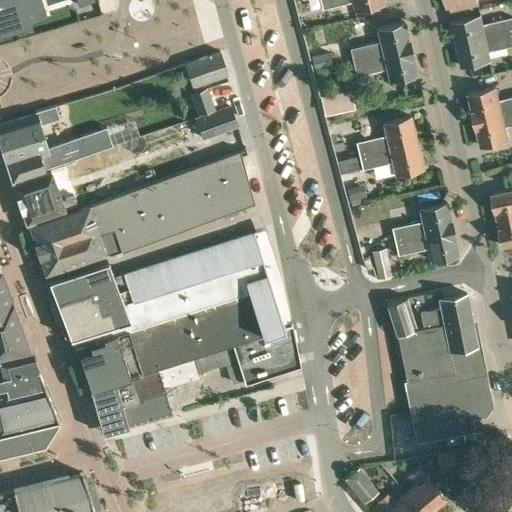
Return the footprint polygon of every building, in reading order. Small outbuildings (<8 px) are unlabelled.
[(0,0),(0,31),(30,23),(23,0),(0,0)] [(382,0),(319,0),(322,9),(352,1),(354,10),(383,3),(382,0)] [(446,0),(448,5),(451,4),(452,9),(478,3),(477,0),(446,0)] [(456,44),(511,31),(511,16),(483,23),(481,15),(451,22),(456,44)] [(383,54),(410,48),(404,22),(377,28),(380,41),(350,48),(353,61),(383,54)] [(511,31),(456,44),(461,66),(491,59),(489,51),(511,45),(511,31)] [(383,54),(353,61),(356,75),(386,68),(389,80),(416,74),(410,48),(383,54)] [(192,86),(228,74),(220,51),(185,63),(192,86)] [(329,51),(311,56),(314,69),(332,65),(332,64),(329,54),(329,51)] [(112,79),(79,82),(80,96),(113,93),(112,79)] [(207,87),(191,92),(198,113),(214,107),(207,87)] [(474,120),(511,110),(511,96),(499,99),(496,87),(468,94),(474,120)] [(332,114),(364,107),(360,90),(328,98),(332,114)] [(202,139),(238,125),(230,103),(194,116),(202,139)] [(0,142),(12,178),(112,145),(106,126),(46,146),(38,124),(59,118),(56,107),(35,113),(0,123),(0,142)] [(511,110),(474,120),(480,145),(508,139),(505,127),(511,125),(511,110)] [(389,148),(416,142),(410,116),(383,122),(386,134),(356,141),(359,154),(389,148)] [(389,148),(359,154),(338,160),(341,174),(362,169),(392,162),(395,174),(422,167),(416,142),(389,148)] [(223,216),(238,210),(237,208),(254,202),(240,149),(88,204),(89,204),(29,224),(45,273),(105,253),(120,248),(121,251),(222,214),(223,216)] [(494,183),(511,182),(510,165),(493,166),(494,183)] [(61,200),(54,180),(51,170),(13,183),(26,221),(64,209),(64,210),(83,204),(81,199),(76,201),(74,195),(61,200)] [(366,196),(363,184),(347,188),(350,200),(351,200),(361,197),(366,196)] [(511,189),(492,194),(497,220),(511,216),(511,189)] [(394,241),(452,228),(447,202),(419,208),(422,220),(391,227),(394,241)] [(511,216),(497,220),(503,245),(511,243),(511,216)] [(452,228),(394,241),(397,254),(428,248),(430,260),(458,254),(452,228)] [(284,325),(253,229),(113,275),(107,261),(48,280),(70,338),(74,337),(90,389),(90,388),(103,433),(172,413),(164,387),(199,377),(198,372),(225,364),(231,383),(244,379),(245,382),(300,365),(293,330),(293,326),(291,320),(290,320),(290,323),(284,325)] [(378,278),(392,275),(385,247),(372,251),(378,278)] [(366,269),(372,267),(369,257),(363,259),(366,269)] [(0,304),(11,301),(12,301),(0,266),(0,304)] [(446,290),(470,291),(470,276),(447,275),(446,290)] [(449,350),(477,345),(467,293),(438,298),(440,308),(444,324),(449,350)] [(396,333),(417,329),(406,298),(387,304),(396,333)] [(0,304),(0,353),(28,347),(11,301),(0,304)] [(449,350),(444,324),(423,328),(423,327),(417,329),(396,333),(396,334),(397,334),(406,381),(404,381),(416,443),(467,432),(464,417),(484,412),(490,405),(477,345),(449,350)] [(4,393),(44,384),(37,367),(39,367),(31,348),(0,355),(0,370),(1,376),(0,376),(0,387),(2,387),(4,393)] [(44,384),(4,393),(0,394),(0,434),(59,419),(58,419),(44,384)] [(0,434),(0,454),(44,444),(59,420),(59,419),(0,434)] [(439,471),(486,462),(482,443),(435,452),(439,471)] [(406,493),(421,511),(425,511),(426,511),(429,511),(434,507),(434,505),(443,497),(429,479),(430,478),(419,465),(407,475),(415,485),(406,493)] [(364,503),(378,491),(359,467),(344,479),(364,503)] [(0,511),(93,511),(80,472),(0,492),(0,511)] [(421,511),(406,493),(397,500),(389,490),(377,501),(386,511),(388,511),(389,511),(421,511)]
